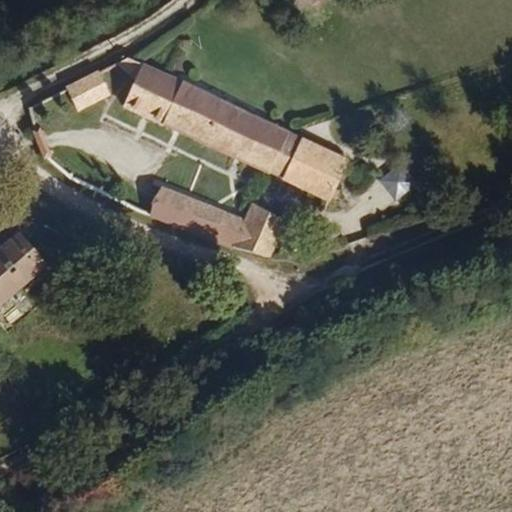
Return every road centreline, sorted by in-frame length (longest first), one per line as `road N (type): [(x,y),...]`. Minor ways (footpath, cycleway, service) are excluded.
road 1 (track): [(511,205),(425,231),(299,290),(69,213),(0,163)]
road 2 (track): [(299,290),(0,497)]
road 3 (track): [(0,108),(197,0)]
